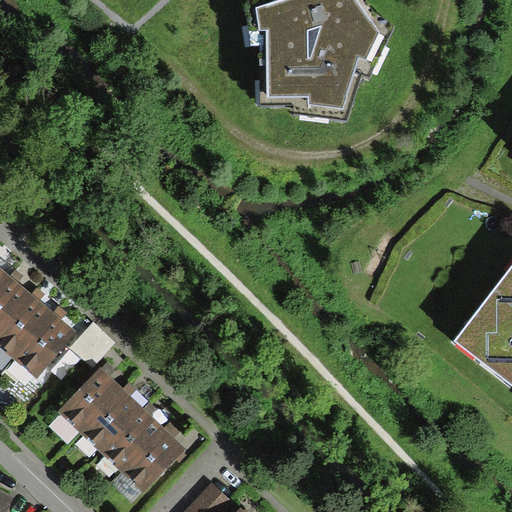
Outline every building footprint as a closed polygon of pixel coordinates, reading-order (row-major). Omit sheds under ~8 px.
[(281,0),(257,8),(260,30),(267,30),(266,97),(308,96),(308,104),(343,109),(358,57),(365,59),(379,33),(356,0),(281,0)] [(0,283),(8,274),(0,266),(0,283)] [(511,267),(456,341),(511,383),(511,267)] [(15,270),(10,276),(13,278),(18,282),(23,276),(15,270)] [(0,283),(0,329),(31,293),(18,282),(13,278),(10,276),(8,274),(0,283)] [(37,288),(32,294),(35,297),(40,301),(46,294),(37,288)] [(31,293),(0,329),(0,347),(12,358),(52,311),(40,301),(35,297),(32,294),(31,293)] [(59,306),(54,313),(58,316),(61,319),(67,312),(59,306)] [(52,311),(12,358),(37,379),(77,332),(61,319),(58,316),(54,313),(52,311)] [(115,342),(93,322),(70,347),(93,367),(115,342)] [(80,359),(69,350),(51,371),(62,380),(80,359)] [(105,372),(110,376),(116,370),(109,362),(102,368),(105,372)] [(58,412),(79,431),(121,386),(110,376),(105,372),(102,368),(100,367),(58,412)] [(127,391),(131,395),(137,389),(130,382),(124,388),(127,391)] [(79,431),(101,452),(143,407),(131,395),(127,391),(124,388),(121,386),(79,431)] [(148,411),(153,415),(159,409),(150,402),(145,408),(148,411)] [(143,407),(101,452),(121,471),(164,426),(153,415),(148,411),(145,408),(143,407)] [(171,420),(165,427),(170,432),(176,438),(182,431),(171,420)] [(164,426),(121,471),(145,493),(187,448),(176,438),(170,432),(165,427),(164,426)] [(222,511),(232,501),(212,483),(184,511),(222,511)] [(0,511),(6,511),(14,496),(0,489),(0,511)]
